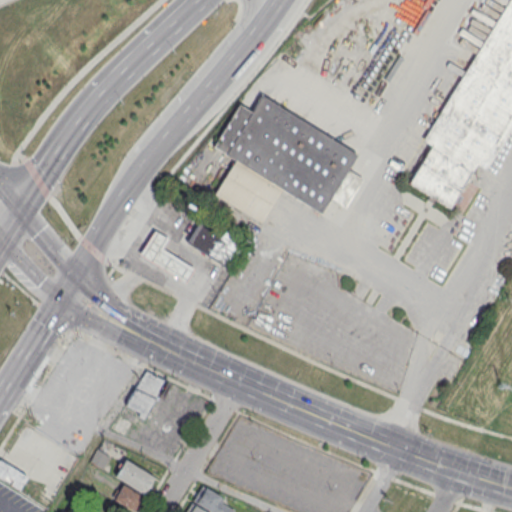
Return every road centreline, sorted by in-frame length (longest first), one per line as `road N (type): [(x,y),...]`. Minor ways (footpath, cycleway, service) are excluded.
road 1 (secondary): [(128,329),(363,435),(511,485)]
road 2 (primary): [(196,2),(65,140),(20,206)]
road 3 (primary): [(123,201),(141,143),(254,14),(254,0)]
road 4 (primary): [(81,270),(123,201),(221,81)]
road 5 (residential): [(239,382),(157,511)]
